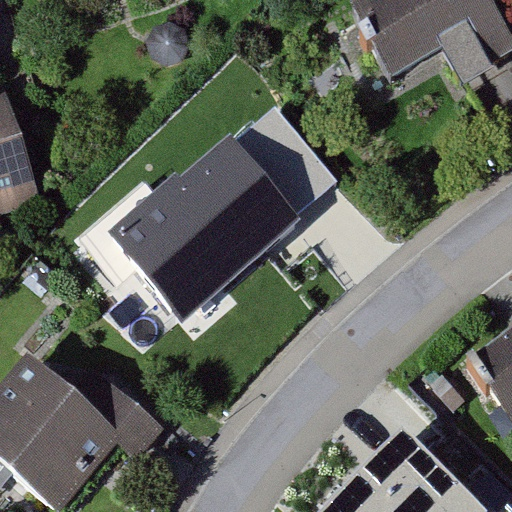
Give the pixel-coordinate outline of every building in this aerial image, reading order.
[(511,57),(476,0),(380,0),(339,25),(382,96),(437,63),(459,99),(511,66),(511,57)] [(0,223),(42,210),(4,96),(0,97),(0,223)] [(219,149),(104,247),(170,324),(285,226),(219,149)] [(511,343),(466,378),(511,442),(511,343)] [(60,403),(18,369),(0,390),(0,487),(30,511),(68,511),(113,457),(138,477),(164,444),(81,377),(60,403)] [(453,511),(387,453),(347,500),(340,495),(325,511),(453,511)]
